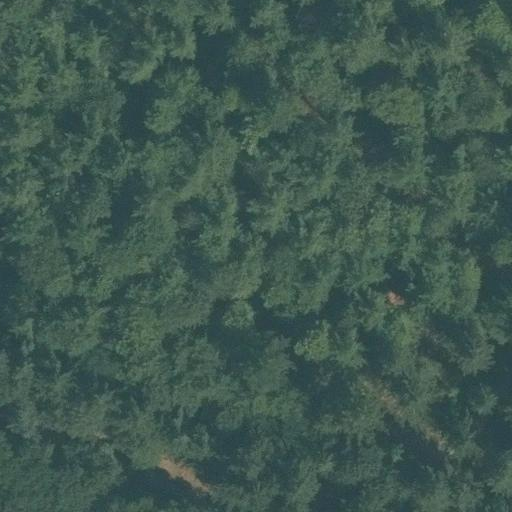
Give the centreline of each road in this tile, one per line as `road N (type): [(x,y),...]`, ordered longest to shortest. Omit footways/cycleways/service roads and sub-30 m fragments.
road 1 (track): [(390,511),(511,260)]
road 2 (unclassified): [(203,511),(0,418)]
